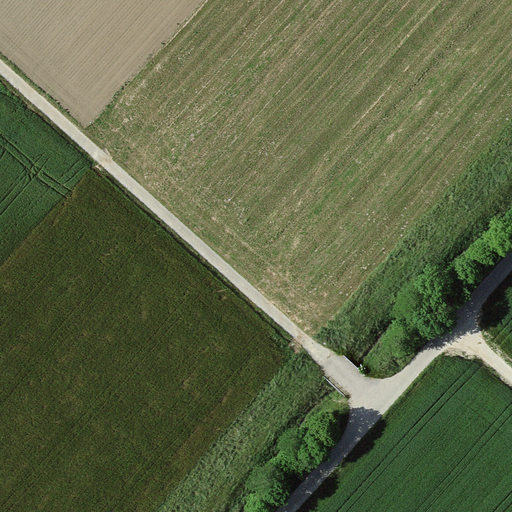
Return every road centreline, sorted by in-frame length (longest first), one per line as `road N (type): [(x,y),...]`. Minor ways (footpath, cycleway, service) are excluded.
road 1 (track): [(377,406),(0,65)]
road 2 (track): [(511,262),(282,511)]
